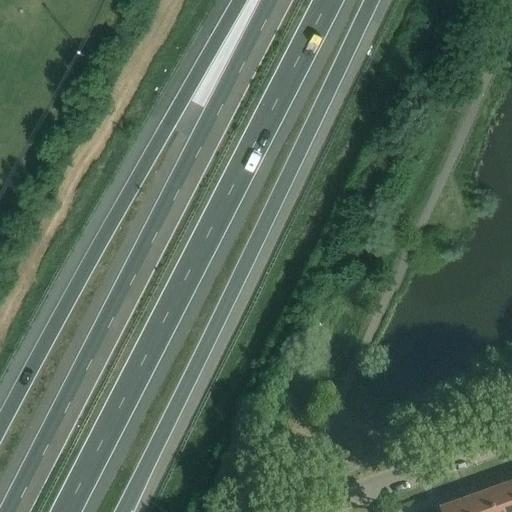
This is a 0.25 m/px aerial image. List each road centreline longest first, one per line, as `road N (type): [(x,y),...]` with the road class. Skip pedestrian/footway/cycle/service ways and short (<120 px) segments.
road 1 (motorway): [(274,0),(8,511)]
road 2 (motorway): [(65,511),(327,0)]
road 3 (motorway): [(119,511),(369,0)]
road 4 (motorway): [(256,0),(51,331),(0,430)]
road 5 (residential): [(336,511),(511,444)]
